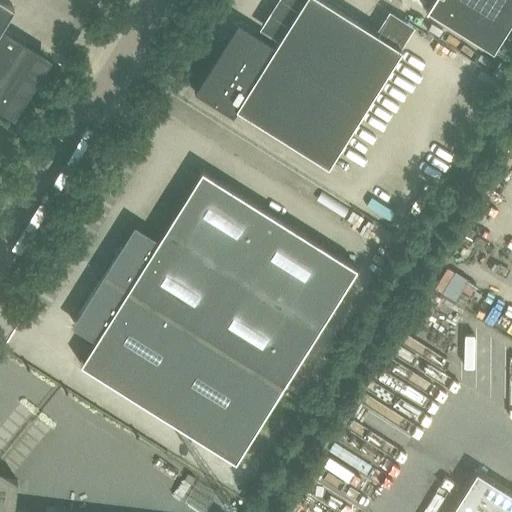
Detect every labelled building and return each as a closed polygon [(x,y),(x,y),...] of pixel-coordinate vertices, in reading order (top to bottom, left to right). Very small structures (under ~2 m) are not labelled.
[(0,0),(0,109),(4,112),(41,52),(5,29),(17,9),(1,0),(0,0)] [(193,90),(226,111),(230,104),(327,166),(401,48),(395,44),(372,30),(324,0),(301,0),(273,44),(255,33),(253,36),(238,27),(230,39),(226,37),(193,90)] [(492,51),(511,18),(511,0),(430,0),(425,10),(426,11),(426,10),(492,51)] [(384,11),(372,30),(395,44),(402,32),(407,25),(384,11)] [(102,273),(281,385),(356,266),(201,169),(198,172),(200,173),(159,239),(133,223),(121,242),(114,255),(113,254),(102,273)] [(382,220),(395,202),(375,187),(362,205),(382,220)] [(281,385),(102,273),(78,310),(79,310),(75,316),(74,320),(75,325),(77,328),(82,331),(95,339),(83,359),(81,358),(79,362),(234,460),(281,385)] [(0,511),(31,511),(12,510),(16,480),(0,470),(0,511)] [(450,511),(511,511),(511,492),(477,470),(450,511)]
